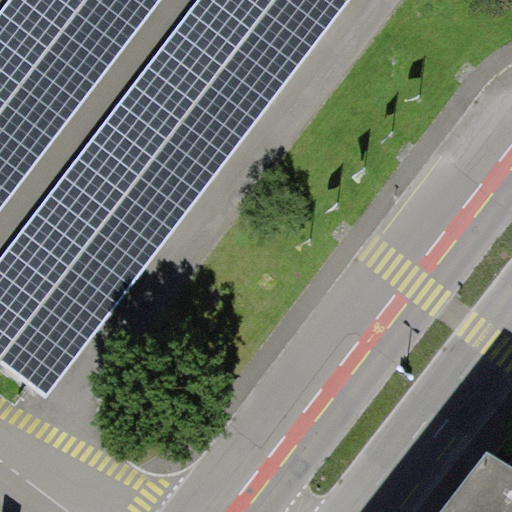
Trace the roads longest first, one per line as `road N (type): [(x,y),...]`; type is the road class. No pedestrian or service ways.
road 1 (tertiary): [(511,179),(258,511)]
road 2 (tertiary): [(349,511),(511,304)]
